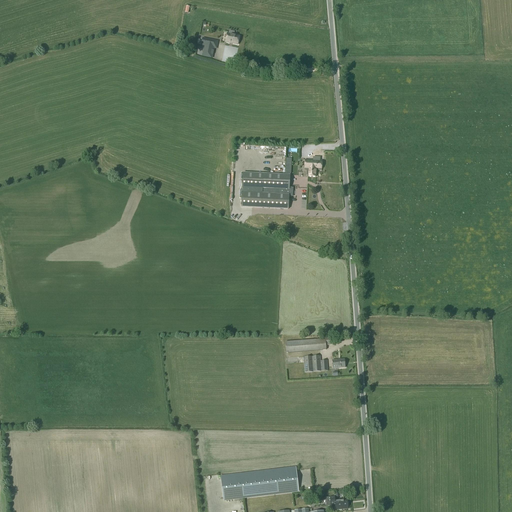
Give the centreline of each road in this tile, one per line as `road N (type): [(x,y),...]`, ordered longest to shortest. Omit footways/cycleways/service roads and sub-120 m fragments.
road 1 (tertiary): [(369,511),(328,0)]
road 2 (track): [(486,58),(333,58)]
